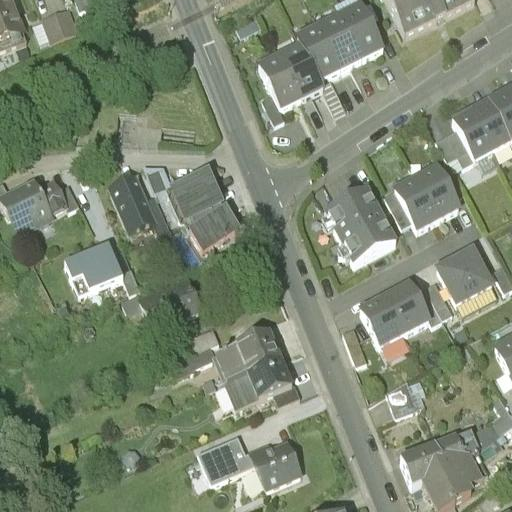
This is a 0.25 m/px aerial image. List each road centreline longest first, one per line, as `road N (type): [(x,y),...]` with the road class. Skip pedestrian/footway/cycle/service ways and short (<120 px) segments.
road 1 (tertiary): [(387,511),(265,202)]
road 2 (residential): [(265,202),(511,43)]
road 3 (tertiary): [(247,157),(183,0)]
